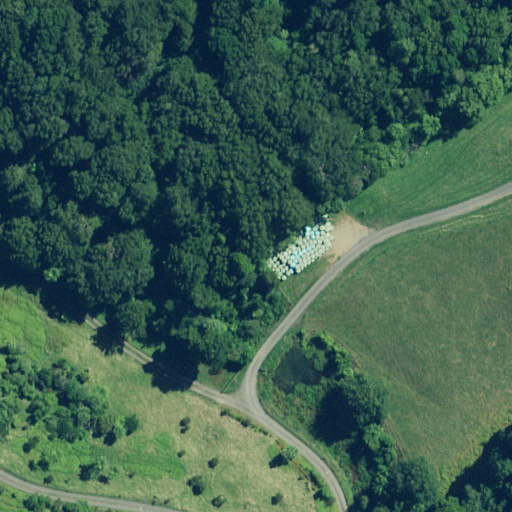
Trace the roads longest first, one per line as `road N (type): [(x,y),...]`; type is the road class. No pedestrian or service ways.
road 1 (track): [(0,482),(354,511),(337,403),(409,269)]
road 2 (track): [(409,269),(208,317),(0,259)]
road 3 (track): [(511,175),(457,181),(409,269)]
